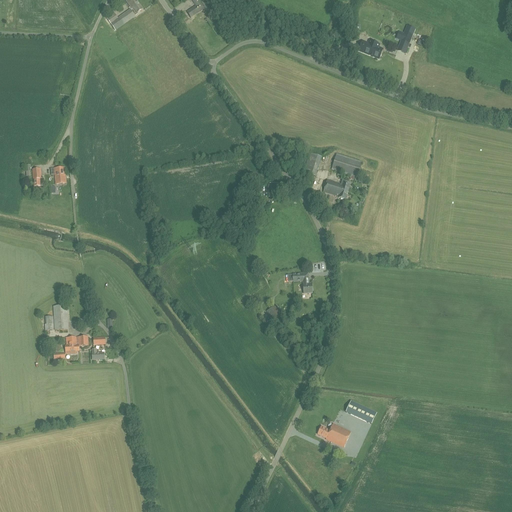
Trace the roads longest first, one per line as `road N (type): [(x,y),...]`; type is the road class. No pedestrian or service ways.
road 1 (unclassified): [(251,511),(323,357),(330,268),(306,203),(209,67)]
road 2 (unclassified): [(511,127),(438,112),(312,62)]
road 3 (unclassified): [(73,201),(73,112),(108,0)]
